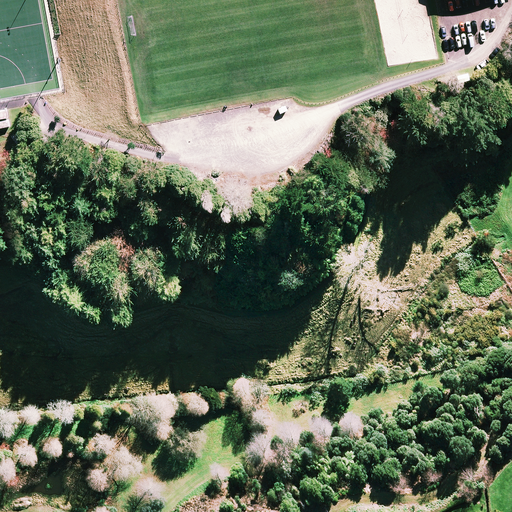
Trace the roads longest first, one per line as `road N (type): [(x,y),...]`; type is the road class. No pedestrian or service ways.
road 1 (track): [(0,276),(37,276),(76,315),(155,295),(252,315),(302,314),(350,227),(365,163),(380,143),(511,121)]
road 2 (track): [(511,369),(233,454),(166,494)]
road 3 (track): [(329,511),(359,498),(436,491),(511,430)]
